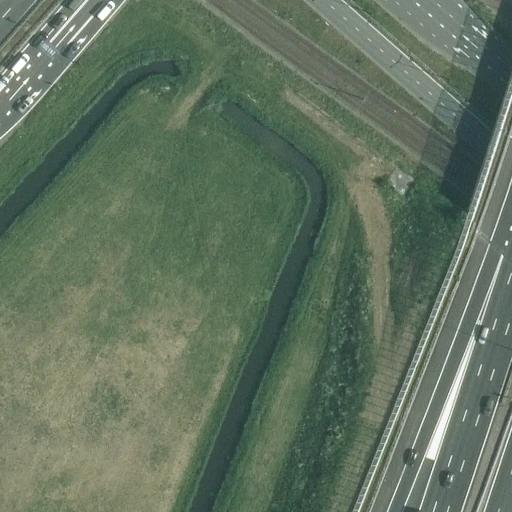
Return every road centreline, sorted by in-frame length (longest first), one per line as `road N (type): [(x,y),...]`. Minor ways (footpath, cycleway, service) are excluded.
road 1 (motorway): [(511,280),(397,511)]
road 2 (primary): [(322,0),(511,166)]
road 3 (motorway): [(511,288),(439,511)]
road 4 (motorway): [(0,110),(96,0)]
